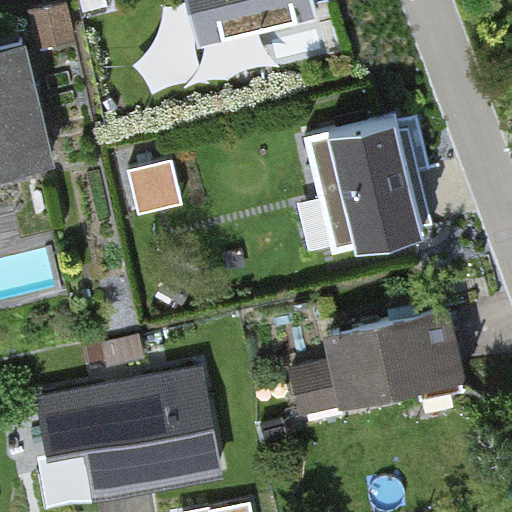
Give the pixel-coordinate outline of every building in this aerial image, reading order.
[(191,0),(200,35),(331,5),(329,0),(191,0)] [(24,37),(0,43),(0,169),(53,156),(24,37)] [(427,228),(398,110),(307,132),(322,192),(346,187),(360,244),(427,228)] [(184,200),(173,154),(129,165),(140,211),(184,200)] [(338,357),(295,366),(304,405),(420,378),(423,392),(465,382),(448,305),(332,331),(338,357)] [(220,463),(202,367),(43,396),(45,410),(82,403),(98,486),(220,463)] [(254,511),(251,498),(212,506),(213,511),(254,511)]
